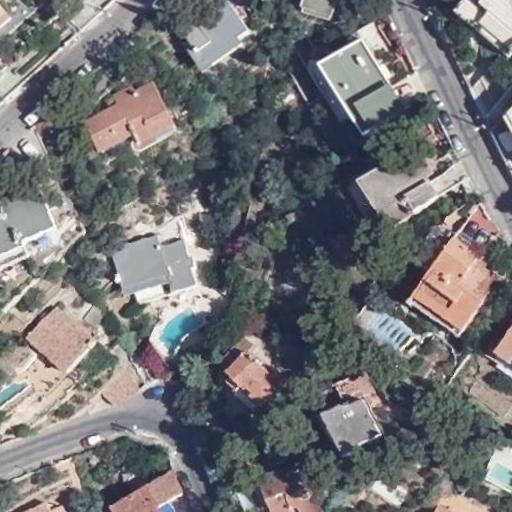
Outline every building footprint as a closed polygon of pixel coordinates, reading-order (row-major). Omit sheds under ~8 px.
[(15,0),(7,0),(1,6),(19,24),(29,14),(15,0)] [(80,31),(102,11),(92,0),(77,0),(78,0),(77,0),(70,0),(59,11),(80,31)] [(335,0),(306,0),(304,8),(331,16),(335,0)] [(511,0),(468,0),(458,12),(509,56),(511,51),(511,0)] [(250,31),(230,2),(199,23),(196,20),(181,31),(205,64),(250,31)] [(406,110),(362,40),(322,64),(314,52),(300,61),(339,121),(349,115),(363,137),(406,110)] [(6,57),(0,62),(0,94),(6,101),(28,81),(6,57)] [(485,122),(511,88),(511,85),(491,67),(469,91),(485,122)] [(87,120),(103,152),(134,136),(140,148),(177,129),(154,82),(138,91),(139,95),(118,105),(87,120)] [(118,105),(139,95),(138,91),(135,84),(113,95),(118,105)] [(511,174),(511,113),(509,116),(506,113),(489,130),(510,170),(511,174)] [(51,160),(35,126),(9,150),(14,157),(21,161),(27,164),(34,165),(44,163),(51,160)] [(430,173),(414,150),(358,186),(387,231),(435,199),(422,179),(430,173)] [(58,237),(44,194),(0,207),(0,216),(0,217),(0,216),(0,270),(26,262),(22,248),(58,237)] [(474,262),(497,231),(479,201),(417,290),(446,310),(441,316),(463,331),(498,280),(474,262)] [(192,254),(186,237),(164,244),(159,232),(110,248),(125,288),(138,284),(143,301),(201,282),(194,265),(200,263),(196,253),(192,254)] [(56,305),(27,338),(68,375),(102,337),(98,333),(93,338),(56,305)] [(511,329),(495,354),(511,365),(511,329)] [(167,368),(151,345),(138,354),(154,377),(167,368)] [(262,406),(281,385),(248,353),(228,373),(231,377),(227,382),(253,408),(262,406)] [(139,390),(127,365),(100,392),(108,403),(137,392),(139,390)] [(354,377),(335,386),(343,401),(361,392),(354,377)] [(382,434),(365,398),(350,406),(348,402),(322,414),(343,456),(363,447),(361,444),(382,434)] [(203,438),(227,427),(220,411),(195,422),(203,438)] [(217,467),(224,485),(251,470),(244,453),(217,467)] [(327,511),(311,469),(293,477),(290,469),(260,481),(272,511),(327,511)] [(115,511),(190,511),(174,470),(113,508),(115,511)] [(65,511),(63,506),(51,510),(48,503),(26,511),(65,511)]
